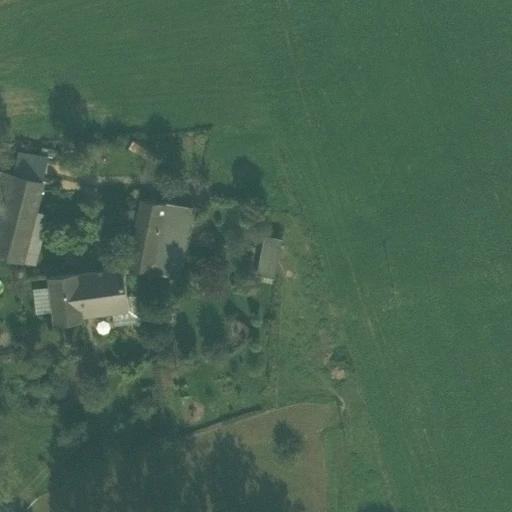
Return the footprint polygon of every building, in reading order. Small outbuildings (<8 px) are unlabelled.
[(158,154),(134,138),(128,147),(153,162),(158,154)] [(13,173),(13,175),(43,180),(49,155),(19,151),(13,173)] [(0,212),(3,213),(13,175),(13,173),(0,170),(0,212)] [(3,214),(33,221),(35,210),(43,180),(13,175),(3,213),(3,214)] [(152,271),(178,277),(192,207),(166,201),(166,202),(141,197),(139,211),(134,234),(128,264),(127,266),(152,271)] [(124,232),(134,234),(139,211),(124,208),(122,222),(127,223),(124,232)] [(49,213),(35,210),(33,221),(28,236),(20,260),(36,264),(49,213)] [(33,221),(3,214),(0,224),(0,229),(28,236),(33,221)] [(0,255),(20,260),(28,236),(0,229),(0,255)] [(257,274),(273,277),(281,238),(265,235),(257,274)] [(83,315),(112,311),(129,308),(128,294),(123,265),(77,272),(77,270),(49,274),(51,286),(54,310),(55,322),(83,318),(83,315)] [(54,310),(51,286),(33,288),(36,313),(54,310)] [(141,292),(128,294),(129,308),(112,311),(114,324),(145,320),(141,292)]
